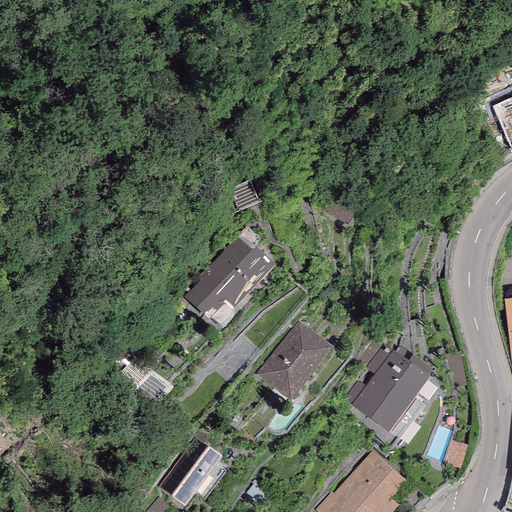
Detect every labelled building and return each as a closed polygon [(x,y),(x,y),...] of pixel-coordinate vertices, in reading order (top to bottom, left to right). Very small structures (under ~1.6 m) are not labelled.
[(195,285),(183,298),(208,321),(224,305),(231,312),(275,268),(253,247),(259,240),(247,227),(193,283),(195,285)] [(297,321),(255,375),(291,402),(332,349),(297,321)] [(430,379),(374,337),(356,361),(375,375),(365,388),(355,381),(342,399),(388,434),(430,379)] [(195,438),(157,489),(183,509),(221,457),(195,438)] [(406,482),(372,451),(316,511),(390,511),(397,504),(390,499),(406,482)]
